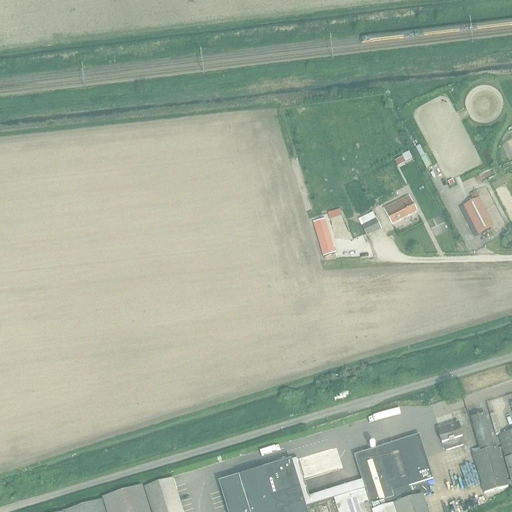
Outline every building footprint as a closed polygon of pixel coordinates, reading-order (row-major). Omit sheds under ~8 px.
[(408,196),(400,200),(384,209),(391,224),(416,212),(408,196)] [(477,200),(466,206),(480,234),(491,228),(477,200)] [(366,235),(380,228),(376,219),(361,226),(366,235)] [(333,383),(328,385),(331,393),(346,388),(342,374),(331,378),(333,383)] [(484,494),(508,487),(497,448),(494,449),(485,415),(471,419),(481,453),(473,455),(484,494)] [(446,451),(463,446),(456,424),(439,429),(446,451)] [(511,432),(499,436),(511,483),(511,482),(511,432)] [(419,436),(354,456),(362,482),(365,490),(371,511),(426,511),(422,496),(430,493),(426,482),(433,480),(419,436)] [(297,459),(291,461),(303,501),(306,509),(336,499),(364,490),(365,490),(362,482),(309,499),(297,459)] [(226,482),(219,483),(220,485),(228,511),(306,511),(306,509),(303,501),(291,461),(264,470),(262,470),(226,482)] [(183,511),(173,479),(144,488),(151,511),(183,511)] [(106,511),(149,511),(142,487),(102,500),(106,511)] [(371,511),(364,490),(336,499),(339,511),(371,511)] [(64,511),(104,511),(101,501),(81,507),(65,511),(64,511)]
